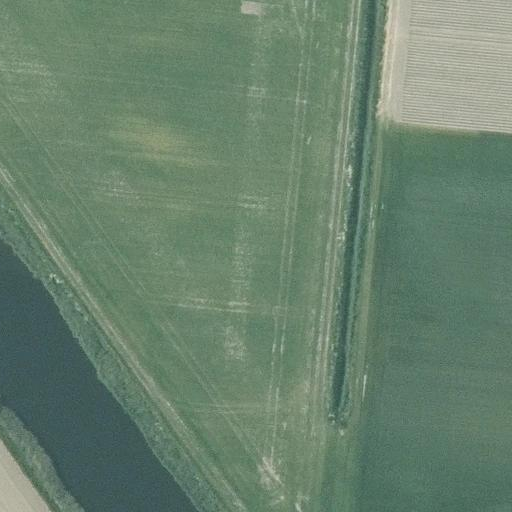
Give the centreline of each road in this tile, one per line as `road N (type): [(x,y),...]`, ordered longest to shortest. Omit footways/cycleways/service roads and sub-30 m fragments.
road 1 (track): [(303,511),(351,0)]
road 2 (track): [(240,511),(0,174)]
